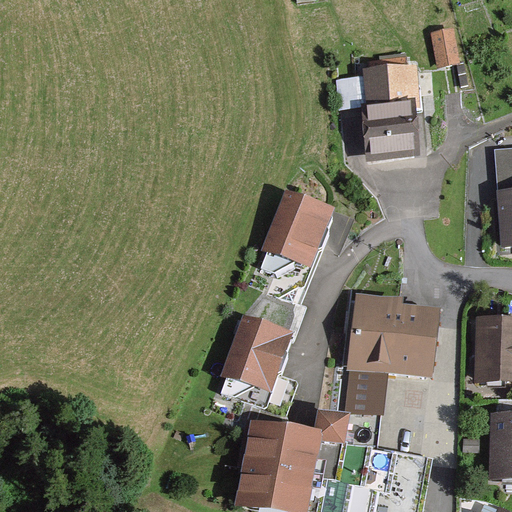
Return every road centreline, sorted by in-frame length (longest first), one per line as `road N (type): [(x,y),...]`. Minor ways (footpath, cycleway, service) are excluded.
road 1 (residential): [(454,276),(429,511)]
road 2 (residential): [(412,225),(389,230),(343,262),(320,308),(302,403)]
road 3 (residential): [(511,119),(465,139),(430,167),(412,198),(412,225)]
